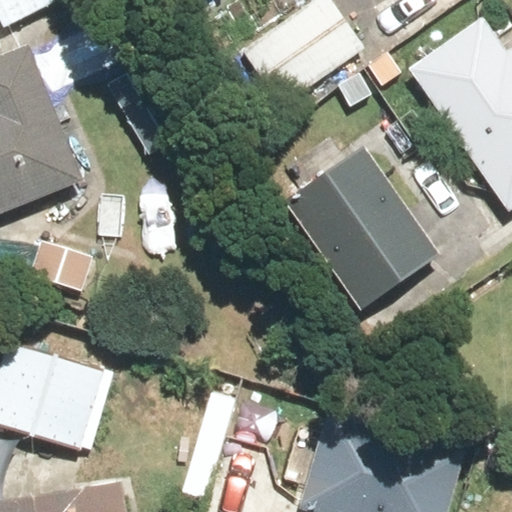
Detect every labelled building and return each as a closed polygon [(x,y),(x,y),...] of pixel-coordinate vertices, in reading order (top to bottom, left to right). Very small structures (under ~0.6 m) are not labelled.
[(92,0),(0,0),(0,9),(14,39),(93,1),(92,0)] [(338,0),(325,0),(246,54),(289,116),(376,56),(338,0)] [(480,27),(405,78),(500,219),(511,210),(511,53),(502,60),(480,27)] [(0,219),(79,187),(25,55),(0,65),(0,219)] [(379,149),(297,199),(368,316),(450,266),(379,149)] [(118,371),(15,343),(0,398),(0,428),(96,454),(118,371)] [(325,413),(295,511),(444,511),(462,453),(325,413)] [(114,511),(112,496),(12,511),(114,511)]
